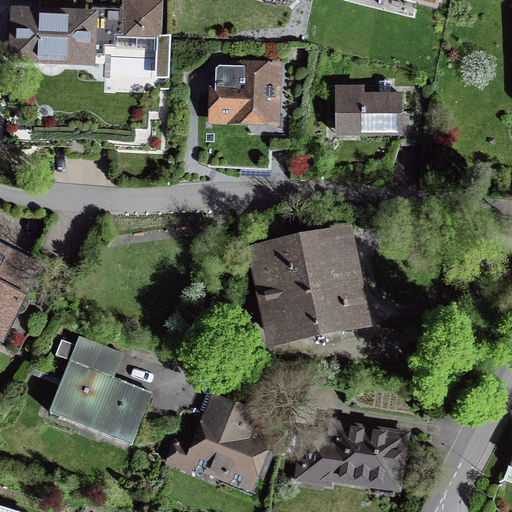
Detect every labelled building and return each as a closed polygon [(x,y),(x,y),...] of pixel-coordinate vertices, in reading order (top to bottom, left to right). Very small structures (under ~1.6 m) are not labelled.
[(88,44),(112,45),(112,34),(158,36),(159,36),(159,35),(160,4),(147,4),(147,0),(127,0),(127,9),(90,8),(90,0),(71,0),(71,1),(52,0),(52,4),(40,4),(40,18),(11,17),(10,34),(16,34),(15,58),(88,61),(88,44)] [(156,77),(169,77),(170,36),(159,35),(159,36),(158,36),(156,77)] [(275,70),(235,69),(235,76),(229,75),(229,84),(216,83),(215,118),(253,120),(253,114),(273,115),(275,70)] [(379,81),(379,97),(390,97),(390,81),(379,81)] [(67,123),(66,138),(83,139),(85,86),(14,83),(11,143),(53,145),(57,138),(58,122),(67,123)] [(153,149),(156,89),(85,86),(83,139),(99,139),(99,124),(108,124),(107,140),(112,147),(153,149)] [(363,97),(362,90),(337,90),(337,136),(400,135),(400,111),(400,97),(390,97),(379,97),(363,97)] [(415,111),(400,111),(400,135),(400,142),(415,142),(415,111)] [(83,139),(66,138),(66,155),(98,156),(99,139),(83,139)] [(241,151),(241,159),(271,161),(271,152),(241,151)] [(361,321),(344,239),(258,256),(275,338),(361,321)] [(0,331),(2,328),(30,275),(0,259),(0,331)] [(130,384),(126,393),(106,385),(118,354),(122,356),(123,354),(79,337),(76,346),(62,340),(56,355),(70,361),(50,413),(132,445),(152,393),(130,384)] [(177,443),(172,455),(189,462),(250,486),(269,439),(250,432),(256,415),(257,413),(229,402),(215,397),(209,413),(207,413),(201,426),(204,427),(194,449),(177,443)] [(396,487),(404,437),(334,426),(332,441),(306,437),(301,472),(302,472),(327,476),(396,487)]
